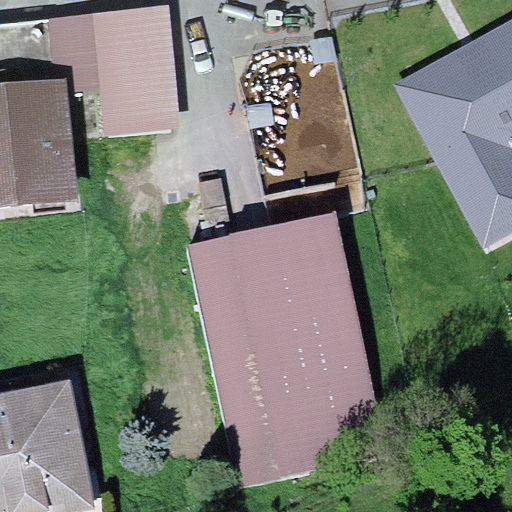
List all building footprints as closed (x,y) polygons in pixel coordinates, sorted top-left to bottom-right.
[(511,29),(393,93),(480,257),(511,240),(511,29)] [(169,32),(71,41),(81,144),(179,135),(169,32)] [(53,100),(0,105),(0,212),(65,205),(53,100)] [(331,246),(205,270),(246,485),(371,461),(331,246)] [(60,408),(0,422),(0,511),(55,511),(84,506),(60,408)]
